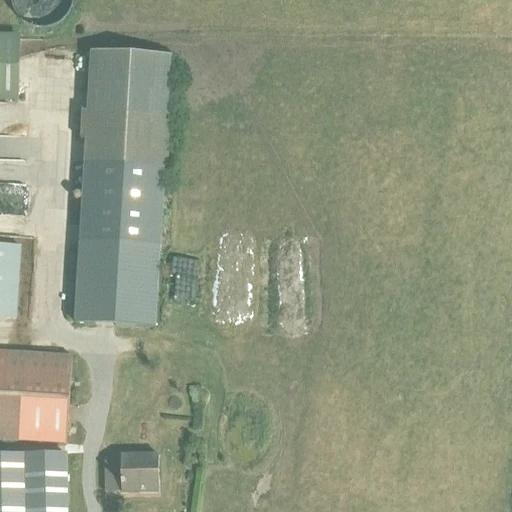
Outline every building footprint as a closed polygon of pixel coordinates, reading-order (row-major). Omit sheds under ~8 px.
[(23,36),(0,35),(0,104),(21,105),(23,36)] [(0,138),(18,139),(19,110),(0,109),(0,138)] [(159,325),(161,274),(161,127),(87,125),(80,323),(159,325)] [(0,254),(0,318),(20,319),(22,255),(0,254)] [(0,437),(76,439),(78,357),(0,355),(0,437)] [(0,463),(0,511),(72,511),(73,465),(0,463)] [(158,499),(160,465),(118,464),(116,497),(158,499)]
